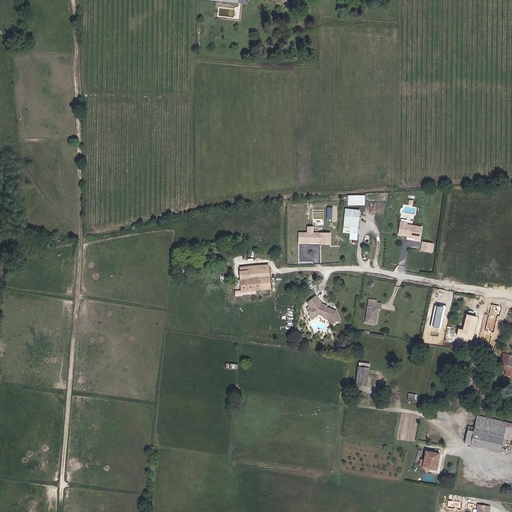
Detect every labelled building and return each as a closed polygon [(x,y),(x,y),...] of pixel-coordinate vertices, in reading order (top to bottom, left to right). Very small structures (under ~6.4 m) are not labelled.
[(364,195),(348,195),(347,204),(364,205),(364,195)] [(351,239),(357,240),(360,210),(345,209),(344,232),(351,233),(351,239)] [(285,227),(286,219),(286,216),(279,216),(280,211),(269,211),(269,216),(269,218),(259,218),(259,226),(259,230),(272,231),(272,227),(285,227)] [(411,237),(419,239),(421,225),(406,223),(407,221),(400,220),(398,234),(401,235),(407,236),(411,237)] [(308,232),(299,232),(299,242),(308,243),(308,241),(322,242),(322,244),(330,244),(330,233),(313,233),(313,227),(308,226),(308,232)] [(422,250),(432,252),(433,244),(423,242),(422,250)] [(242,290),(271,288),(270,265),(240,267),(242,290)] [(321,307),(322,304),(318,303),(311,294),(308,296),(317,307),(318,306),(321,307)] [(335,317),(332,311),(321,307),(318,306),(317,307),(308,296),(301,301),(304,304),(300,307),(302,310),(299,312),(303,316),(306,314),(308,316),(310,314),(316,316),(321,319),(324,322),(324,323),(327,324),(332,321),(331,320),(335,317)] [(374,309),(376,301),(371,300),(371,298),(362,296),(358,321),(369,323),(371,308),(374,309)] [(449,338),(462,342),(468,319),(460,317),(458,325),(455,324),(454,328),(457,328),(456,333),(450,331),(449,338)] [(433,345),(434,338),(430,337),(432,322),(427,321),(424,343),(433,345)] [(511,381),(511,378),(511,367),(509,366),(510,363),(504,361),(504,360),(498,358),(495,372),(501,374),(500,379),(511,381)] [(350,387),(362,389),(364,370),(353,369),(350,387)] [(461,431),(497,440),(501,423),(471,415),(468,429),(462,427),(461,431)] [(497,440),(505,442),(509,425),(501,423),(497,440)] [(458,443),(494,452),(497,440),(461,431),(458,443)] [(416,467),(428,470),(432,454),(419,452),(416,467)]
